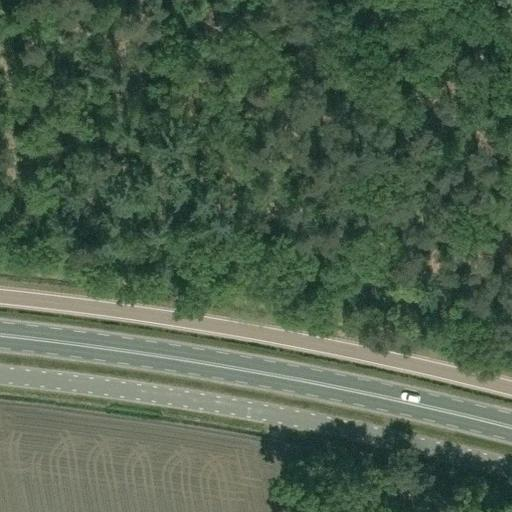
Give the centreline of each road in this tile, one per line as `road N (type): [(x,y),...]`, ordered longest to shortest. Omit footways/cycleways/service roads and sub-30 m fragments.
road 1 (unclassified): [(511,468),(250,408),(0,372)]
road 2 (primary): [(0,334),(268,374),(511,427)]
road 3 (unclassified): [(0,295),(199,321),(511,387)]
